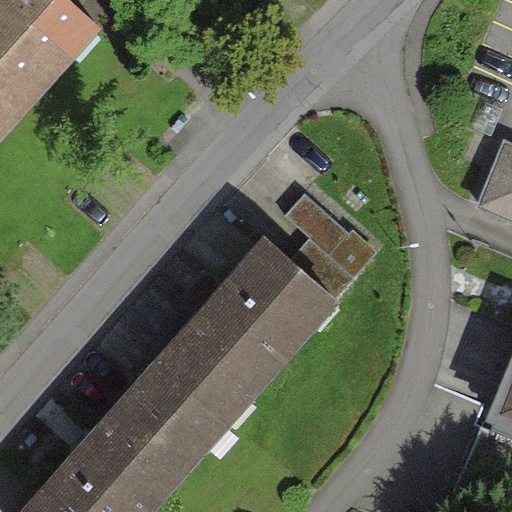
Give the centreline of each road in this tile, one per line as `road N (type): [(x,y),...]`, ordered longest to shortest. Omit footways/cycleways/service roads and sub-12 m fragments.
road 1 (residential): [(332,42),(393,111),(435,257),(423,355),(365,472),(330,511)]
road 2 (residential): [(0,413),(332,42)]
